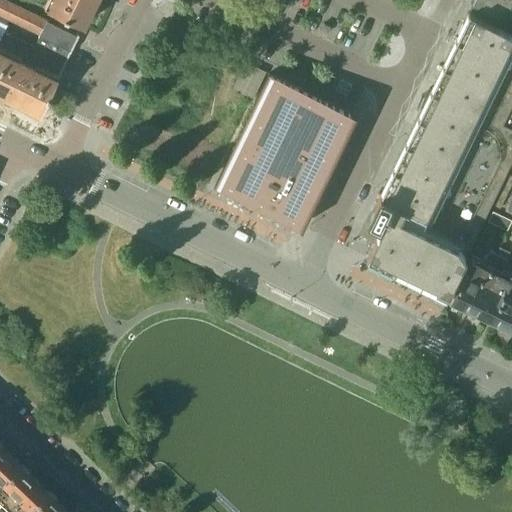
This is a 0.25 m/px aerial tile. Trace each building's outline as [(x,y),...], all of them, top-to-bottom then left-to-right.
[(47,20),(4,0),(0,0),(0,14),(40,34),(47,20)] [(51,0),(48,7),(83,25),(95,0),(97,0),(98,0),(51,0)] [(511,2),(508,0),(473,0),(471,5),(503,20),(511,2)] [(511,56),(511,33),(468,12),(459,31),(511,56)] [(0,40),(5,31),(9,21),(0,16),(0,40)] [(44,105),(51,92),(58,78),(79,35),(48,20),(36,46),(10,97),(41,112),(44,105)] [(0,40),(0,91),(10,97),(36,46),(5,31),(0,40)] [(362,231),(375,237),(455,276),(491,203),(501,208),(511,184),(511,174),(506,171),(511,158),(511,56),(459,31),(362,231)] [(265,71),(245,61),(233,87),(253,97),(265,71)] [(355,114),(268,72),(216,180),(214,183),(301,225),(324,177),(338,149),(355,114)] [(511,219),(493,210),(488,220),(507,230),(511,219)] [(455,276),(375,237),(365,258),(445,297),(455,276)] [(450,298),(468,307),(497,253),(488,249),(482,261),(470,256),(450,298)] [(506,258),(497,253),(468,307),(490,318),(511,277),(511,276),(500,270),(506,258)] [(511,325),(511,300),(508,299),(511,290),(511,277),(490,318),(505,325),(508,323),(511,325)] [(0,480),(17,463),(2,448),(2,444),(0,442),(0,480)] [(22,511),(45,489),(29,474),(29,470),(23,464),(19,465),(17,463),(0,480),(0,497),(15,511),(22,511)] [(68,511),(56,500),(56,496),(51,491),(47,491),(45,489),(22,511),(68,511)]
